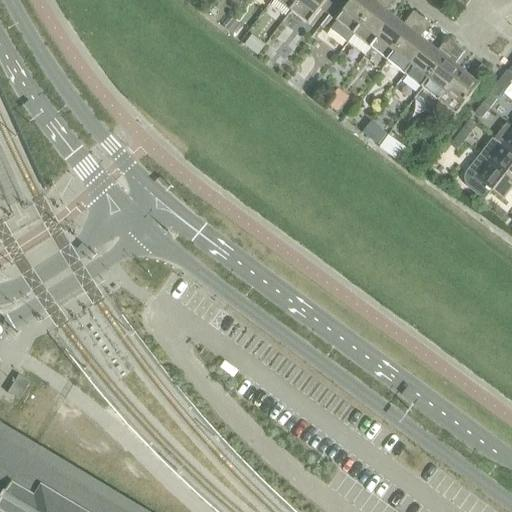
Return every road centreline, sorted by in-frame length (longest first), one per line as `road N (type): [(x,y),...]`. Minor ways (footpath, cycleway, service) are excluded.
road 1 (primary): [(132,224),(511,506)]
road 2 (primary): [(511,461),(158,196)]
road 3 (primary): [(158,196),(82,118),(9,0)]
road 4 (primary): [(0,43),(132,224)]
road 5 (primary): [(0,327),(111,256),(132,224)]
road 6 (primary): [(132,224),(0,295)]
